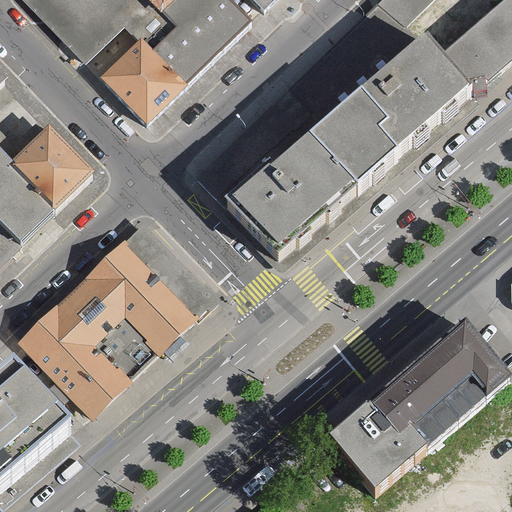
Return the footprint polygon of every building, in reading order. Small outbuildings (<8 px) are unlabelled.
[(164,19),(145,0),(17,0),(85,70),(124,32),(139,47),(142,45),(154,57),(180,32),(165,17),(164,19)] [(145,0),(164,19),(165,17),(183,0),(145,0)] [(251,28),(223,0),(183,0),(165,17),(180,32),(154,57),(186,91),(251,28)] [(264,22),(286,0),(242,0),(261,19),(264,22)] [(406,31),(438,0),(390,0),(383,8),(405,33),(406,31)] [(511,3),(440,65),(474,104),(487,102),(485,94),(511,70),(511,3)] [(309,120),(405,33),(383,8),(288,97),(309,120)] [(309,120),(216,204),(230,218),(271,181),(276,186),(312,153),(425,52),(406,31),(405,33),(309,120)] [(189,94),(186,91),(154,57),(142,45),(139,47),(100,85),(147,134),(189,94)] [(425,52),(312,153),(358,206),(474,104),(440,65),(425,52)] [(0,97),(11,88),(0,76),(0,97)] [(309,120),(288,97),(286,95),(193,179),(216,204),(309,120)] [(54,217),(94,179),(50,133),(32,151),(15,168),(10,172),(54,217)] [(38,232),(54,217),(10,172),(15,168),(0,152),(0,224),(22,248),(38,232)] [(230,218),(281,274),(358,206),(312,153),(276,186),(271,181),(230,218)] [(0,268),(14,255),(22,248),(0,224),(0,268)] [(144,234),(128,249),(163,286),(201,325),(209,317),(211,319),(224,306),(207,289),(202,293),(144,234)] [(128,249),(63,310),(99,347),(123,323),(163,286),(128,249)] [(201,325),(163,286),(123,323),(147,347),(144,350),(160,365),(201,325)] [(511,290),(503,298),(511,307),(511,290)] [(99,347),(63,310),(20,351),(92,427),(135,386),(99,347)] [(369,414),(417,471),(511,391),(511,390),(465,334),(369,414)] [(15,386),(0,399),(0,505),(68,444),(15,386)] [(417,471),(369,414),(327,450),(375,506),(417,471)]
